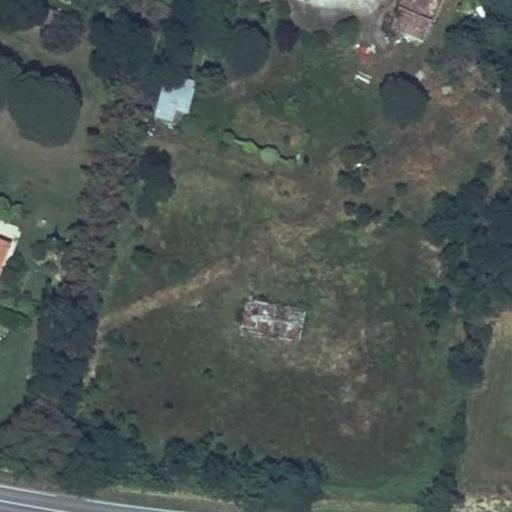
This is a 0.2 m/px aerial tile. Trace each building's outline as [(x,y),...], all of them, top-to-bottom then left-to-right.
[(443,0),(399,0),(396,8),(398,9),(431,22),(434,23),(443,0)] [(26,15),(57,26),(62,14),(32,2),(26,15)] [(423,42),(431,22),(398,9),(390,29),(423,42)] [(182,128),(196,83),(166,74),(152,119),(182,128)] [(432,122),(379,145),(387,161),(439,138),(432,122)] [(250,302),(248,336),(302,339),(304,305),(250,302)]
